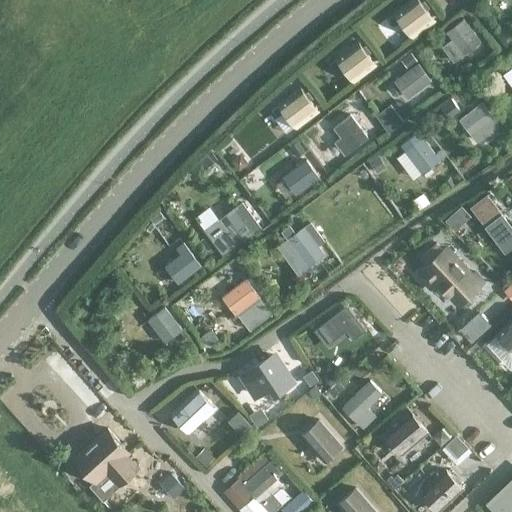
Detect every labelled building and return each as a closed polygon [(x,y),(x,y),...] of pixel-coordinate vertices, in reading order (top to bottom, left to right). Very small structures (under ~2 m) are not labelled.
[(418,0),(412,0),(387,19),(393,26),(400,20),(411,35),(433,19),(418,0)] [(452,39),(442,47),(453,62),(463,54),(479,42),(462,19),(446,32),(452,39)] [(358,42),(329,64),(334,71),(342,65),(353,79),(374,63),(358,42)] [(418,64),(395,81),(407,97),(430,80),(418,64)] [(300,88),(271,110),(276,117),(284,111),(295,125),(316,109),(300,88)] [(482,102),(460,119),(476,140),(481,141),(498,127),(499,123),(482,102)] [(350,115),(333,127),(341,137),(334,142),(343,155),(351,150),(367,137),(350,115)] [(421,138),(405,150),(422,172),(444,156),(439,150),(434,154),(421,138)] [(306,160),(283,177),(295,193),(318,176),(306,160)] [(485,215),(474,225),(488,240),(509,222),(496,207),(501,202),(493,193),(477,206),(485,215)] [(241,204),(205,231),(222,254),(258,227),(241,204)] [(287,239),(277,246),(285,256),(295,249),(303,260),(304,261),(315,253),(319,258),(324,254),(320,249),(318,246),(324,241),(310,222),(304,227),(295,233),(289,225),(281,231),(287,239)] [(181,254),(165,266),(177,282),(200,265),(183,243),(176,248),(181,254)] [(446,247),(425,266),(459,303),(481,282),(474,274),(472,276),(446,247)] [(246,280),(223,297),(236,313),(248,330),(275,310),(257,287),(253,289),(246,280)] [(347,303),(318,326),(322,331),(326,336),(330,342),(346,330),(353,339),(367,329),(347,303)] [(164,307),(148,319),(165,342),(181,329),(164,307)] [(511,319),(497,333),(511,349),(511,348),(511,319)] [(274,355),(244,375),(256,393),(274,382),(278,388),(290,380),(274,355)] [(343,407),(362,427),(375,414),(368,407),(382,393),(370,381),(343,407)] [(199,389),(173,413),(188,429),(202,417),(205,417),(212,411),(212,407),(214,405),(199,389)] [(412,413),(386,434),(401,452),(427,431),(412,413)] [(319,419),(302,433),(315,448),(315,452),(321,458),(324,459),(325,460),(342,446),(319,419)] [(107,428),(75,457),(96,481),(108,470),(120,484),(138,467),(126,454),(129,452),(107,428)] [(240,480),(226,493),(242,511),(272,511),(282,504),(273,494),(282,485),(276,478),(284,470),(268,452),(239,478),(240,480)] [(446,469),(422,492),(438,509),(463,487),(446,469)] [(511,511),(511,482),(488,505),(494,511),(511,511)] [(376,511),(355,487),(339,502),(340,503),(340,506),(344,511),(376,511)]
